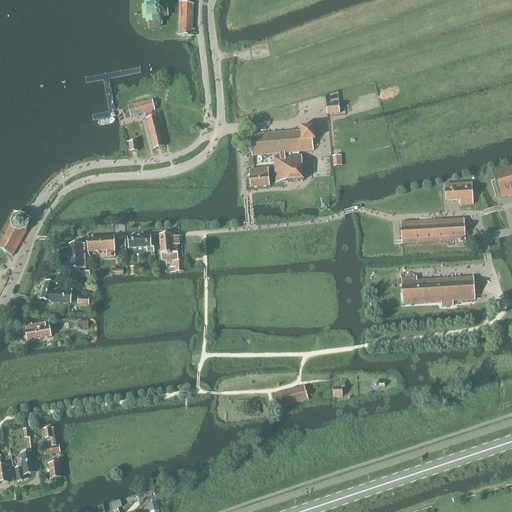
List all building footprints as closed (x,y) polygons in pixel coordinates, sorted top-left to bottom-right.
[(156,4),(153,0),(143,0),(140,2),(141,4),(140,5),(142,12),(136,15),(141,26),(145,24),(148,29),(163,21),(162,18),(165,16),(159,4),(156,4)] [(181,4),(180,38),(192,37),(193,5),(183,4),(181,4)] [(133,106),(135,116),(155,111),(152,101),(133,106)] [(326,105),(327,115),(339,114),(339,104),(326,105)] [(147,119),(154,150),(164,147),(157,117),(147,119)] [(285,154),(299,152),(313,151),(312,141),(315,140),(314,127),(300,128),(300,131),(299,131),(250,136),(251,153),(252,157),(280,154),(285,154)] [(129,143),(130,153),(137,152),(136,142),(129,143)] [(285,154),(280,154),(280,158),(274,158),(276,183),(303,181),(301,156),(285,157),(285,154)] [(333,157),(334,167),(343,166),(342,156),(333,157)] [(511,168),(493,174),(500,199),(511,195),(511,168)] [(249,171),(251,188),(269,187),(268,169),(249,171)] [(472,184),(445,185),(446,202),(459,201),(460,206),(473,205),(472,184)] [(15,214),(11,224),(0,242),(0,249),(12,256),(25,234),(27,232),(31,220),(15,214)] [(402,245),(447,242),(455,241),(456,245),(465,245),(464,220),(401,223),(402,245)] [(171,238),(171,236),(160,236),(161,254),(162,261),(176,261),(176,262),(175,262),(175,268),(170,268),(171,273),(183,273),(183,262),(178,262),(178,261),(177,246),(179,246),(179,237),(171,238)] [(151,237),(128,238),(129,249),(147,248),(147,253),(154,253),(154,248),(151,248),(151,237)] [(114,239),(87,240),(88,252),(106,252),(107,258),(115,257),(114,239)] [(86,270),(85,245),(69,246),(58,246),(59,255),(65,255),(69,255),(70,270),(86,270)] [(417,278),(401,279),(403,305),(424,304),(441,303),(453,302),(475,301),(474,278),(423,281),(417,281),(417,278)] [(45,282),(40,300),(50,303),(50,304),(71,304),(72,293),(72,288),(59,286),(45,282)] [(25,325),(27,342),(51,338),(49,328),(46,328),(45,323),(32,326),(32,324),(25,325)] [(344,388),(344,383),(333,383),(333,398),(342,397),(342,388),(344,388)] [(304,387),(271,396),(275,410),(308,401),(304,387)] [(56,446),(54,429),(44,430),(45,440),(49,439),(51,447),(56,446)] [(43,449),(45,456),(60,453),(59,446),(43,449)] [(22,468),(15,469),(18,483),(25,481),(24,476),(34,473),(32,453),(21,455),(22,468)] [(11,472),(10,466),(6,466),(1,467),(1,456),(0,456),(0,482),(9,483),(7,472),(11,472)] [(50,473),(51,480),(61,478),(59,463),(48,465),(49,471),(47,471),(47,473),(50,473)] [(112,504),(114,510),(121,508),(120,502),(112,504)]
